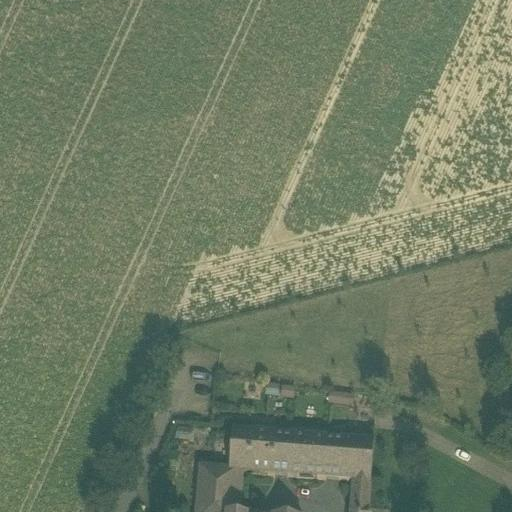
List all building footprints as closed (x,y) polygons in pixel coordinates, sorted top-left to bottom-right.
[(355,398),(330,395),(328,407),(354,410),(355,398)] [(194,432),(175,431),(174,443),(193,444),(194,432)] [(244,475),(265,477),(269,435),(234,433),(233,433),(230,472),(230,474),(244,475)] [(265,477),(342,483),(345,442),(269,435),(265,477)] [(342,483),(356,484),(371,485),(374,444),(345,442),(342,483)] [(196,511),(239,511),(244,475),(230,474),(230,472),(200,470),(196,511)] [(357,511),(368,511),(371,485),(356,484),(353,511),(357,511)]
